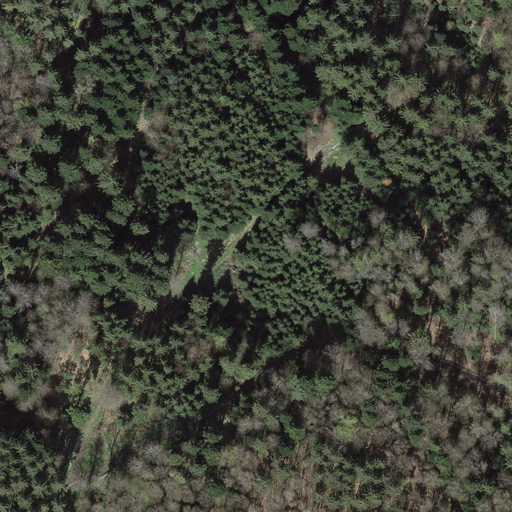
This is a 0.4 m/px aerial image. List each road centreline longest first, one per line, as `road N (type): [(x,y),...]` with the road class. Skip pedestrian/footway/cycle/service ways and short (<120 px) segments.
road 1 (track): [(511,392),(402,353),(315,350),(19,511)]
road 2 (track): [(0,258),(116,167),(167,51),(205,26),(275,0)]
